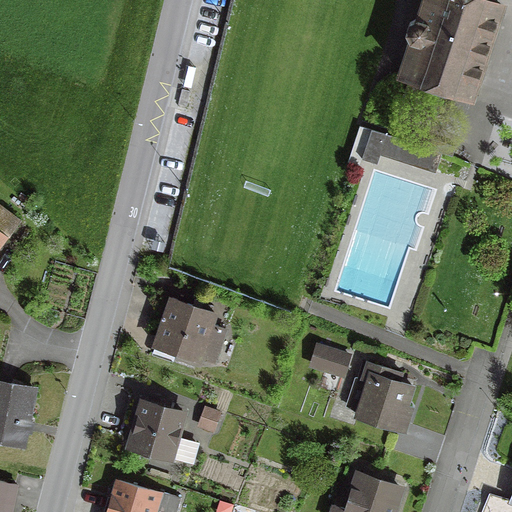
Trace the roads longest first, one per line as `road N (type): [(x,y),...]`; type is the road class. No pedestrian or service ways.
road 1 (residential): [(179,0),(51,511)]
road 2 (residential): [(482,365),(434,511)]
